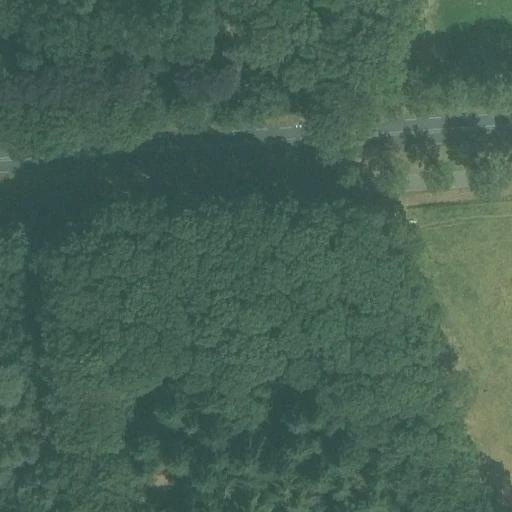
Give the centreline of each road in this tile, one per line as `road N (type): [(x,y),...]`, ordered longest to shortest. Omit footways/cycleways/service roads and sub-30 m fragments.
road 1 (track): [(311,193),(338,292),(454,511)]
road 2 (track): [(103,205),(99,340),(113,511)]
road 3 (unclassified): [(311,193),(103,205)]
road 4 (primary): [(305,137),(511,123)]
road 5 (unclassified): [(311,193),(511,179)]
road 6 (primary): [(105,150),(305,137)]
road 7 (track): [(305,137),(305,61),(327,0)]
